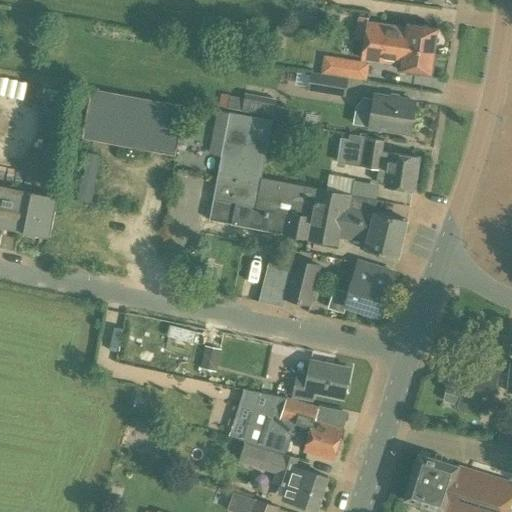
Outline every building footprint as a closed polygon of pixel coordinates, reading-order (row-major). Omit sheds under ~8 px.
[(365,40),(434,52),(438,28),(406,24),(406,28),(367,22),(365,40)] [(431,75),(434,52),(365,40),(364,41),(362,58),(401,64),(400,70),(431,75)] [(351,64),(344,62),(341,75),(349,76),(351,64)] [(307,91),(323,93),(325,74),(310,72),(307,91)] [(176,148),(183,108),(91,91),(83,132),(151,144),(150,150),(174,154),(175,148),(176,148)] [(277,100),(244,94),(243,99),(229,96),(226,109),(270,117),(270,119),(282,122),(285,106),(276,104),(277,100)] [(409,133),(414,101),(375,95),(370,127),(409,133)] [(308,239),(317,188),(261,178),(272,121),(229,113),(209,219),(230,223),(230,225),(308,239)] [(413,191),(419,158),(381,152),(383,140),(356,135),(351,165),(378,170),(377,177),(386,178),(385,186),(413,191)] [(94,179),(99,155),(87,152),(83,177),(81,176),(77,201),(91,203),(96,179),(94,179)] [(326,186),(377,198),(380,184),(329,173),(326,186)] [(0,227),(48,237),(57,197),(0,185),(0,227)] [(317,188),(308,239),(337,245),(339,233),(363,239),(360,248),(364,249),(364,250),(397,257),(406,220),(373,212),(373,214),(350,208),(352,195),(317,188)] [(288,284),(284,298),(309,304),(319,266),(294,259),(291,272),(267,266),(264,278),(288,284)] [(351,285),(385,295),(392,271),(359,261),(351,285)] [(379,316),(385,295),(351,285),(349,294),(337,289),(333,301),(345,305),(365,312),(364,315),(373,317),(374,314),(379,316)] [(216,372),(221,349),(204,346),(200,368),(216,372)] [(343,398),(349,369),(310,361),(308,374),(297,372),(292,397),(312,402),(314,392),(343,398)] [(476,370),(453,364),(446,390),(460,394),(457,406),(459,411),(473,415),(476,412),(478,404),(487,407),(498,372),(477,366),(476,370)] [(139,380),(156,383),(158,370),(140,367),(139,380)] [(245,440),(285,454),(292,434),(307,440),(304,451),(332,460),(342,429),(317,421),(322,406),(318,405),(318,408),(287,398),(245,389),(229,436),(245,441),(245,440)] [(327,416),(347,423),(351,412),(330,405),(327,416)] [(285,455),(285,454),(245,440),(245,441),(238,461),(263,469),(277,473),(273,483),(286,487),(282,497),(295,501),(294,504),(316,511),(327,477),(305,470),(305,473),(294,470),(297,459),(285,455)] [(445,511),(506,511),(511,495),(511,484),(458,467),(419,454),(404,499),(443,511),(444,511),(445,511)] [(277,511),(279,507),(233,492),(227,510),(233,511),(277,511)]
